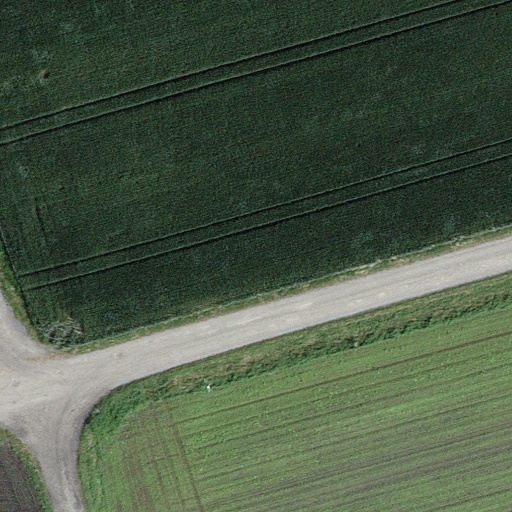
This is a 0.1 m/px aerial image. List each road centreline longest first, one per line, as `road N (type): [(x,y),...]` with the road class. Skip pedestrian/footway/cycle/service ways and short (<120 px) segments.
road 1 (track): [(0,396),(511,253)]
road 2 (track): [(74,511),(0,314)]
